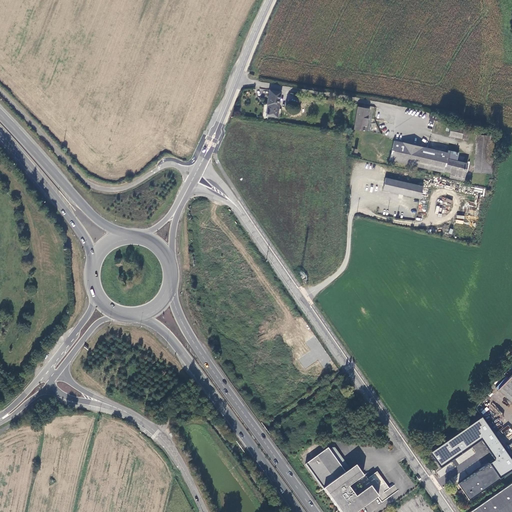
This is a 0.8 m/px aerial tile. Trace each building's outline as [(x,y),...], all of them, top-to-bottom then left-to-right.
[(278,109),(281,92),(269,90),(266,105),(268,105),(267,116),(277,117),(277,116),(278,109)] [(368,109),(357,107),(354,129),(365,131),(368,109)] [(468,130),(450,126),(448,135),(466,139),(468,130)] [(493,136),(475,135),(473,171),(490,172),(493,136)] [(457,152),(448,150),(447,153),(394,141),(389,160),(443,172),(443,171),(450,172),(449,177),(463,180),(467,163),(456,161),(457,152)] [(385,178),(382,190),(419,198),(422,186),(385,178)] [(299,336),(246,374),(271,410),(288,397),(274,378),(310,352),(299,336)] [(511,373),(497,389),(511,402),(511,373)] [(506,438),(511,433),(511,430),(508,425),(501,430),(506,438)] [(340,511),(355,511),(377,498),(369,486),(355,495),(348,485),(362,476),(355,465),(350,468),(335,447),(328,447),(305,463),(340,511)] [(456,465),(474,454),(471,450),(453,461),(456,465)] [(493,459),(488,463),(499,478),(503,475),(493,459)] [(488,463),(458,485),(468,499),(499,478),(488,463)] [(511,511),(511,480),(467,511),(511,511)]
